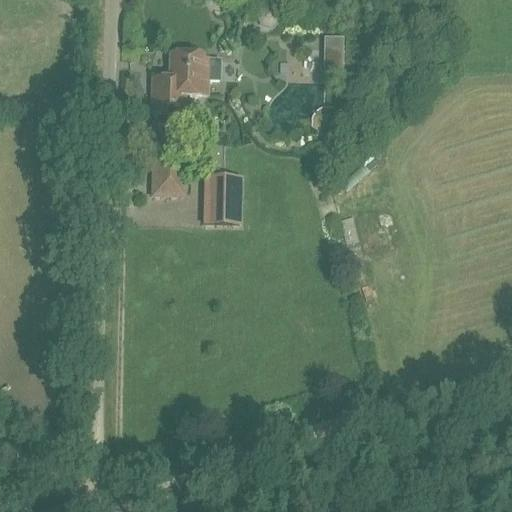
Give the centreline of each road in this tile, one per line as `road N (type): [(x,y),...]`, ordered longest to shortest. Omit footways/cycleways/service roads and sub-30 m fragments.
road 1 (unclassified): [(104,496),(116,0)]
road 2 (track): [(104,496),(442,390)]
